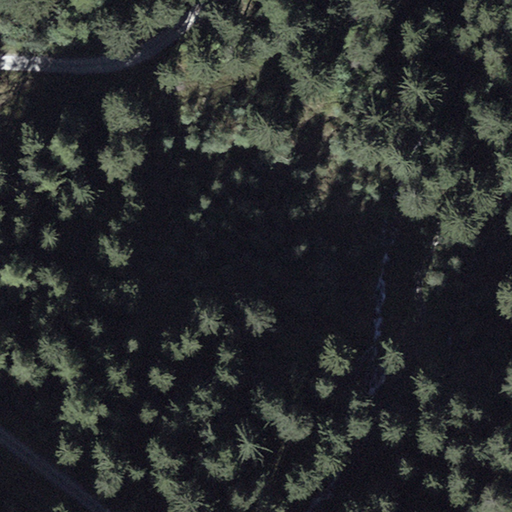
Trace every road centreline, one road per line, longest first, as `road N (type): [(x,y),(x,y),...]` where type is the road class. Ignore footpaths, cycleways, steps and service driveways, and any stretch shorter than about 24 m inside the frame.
road 1 (track): [(212,0),(119,61),(0,63)]
road 2 (track): [(0,430),(100,511)]
